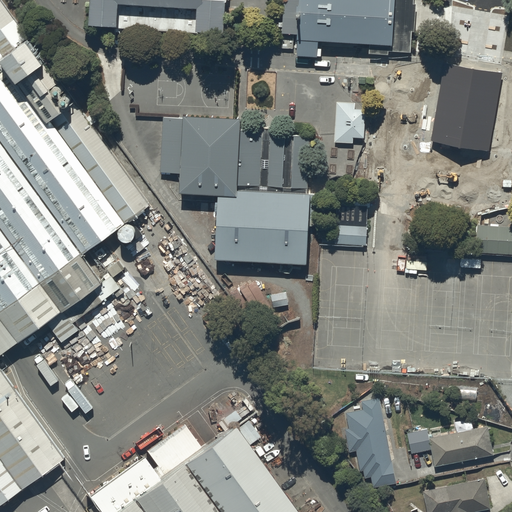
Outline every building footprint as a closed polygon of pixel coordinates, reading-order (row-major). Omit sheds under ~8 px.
[(0,0),(0,310),(20,339),(104,278),(83,249),(150,202),(2,0),(0,0)] [(87,0),(86,24),(225,31),(226,0),(87,0)] [(321,54),(321,46),(317,46),(318,36),(370,39),(369,51),(389,52),(389,48),(411,50),(412,29),(415,29),(416,2),(413,2),(413,0),(284,0),(281,47),(294,48),(295,31),(299,31),(297,52),(321,54)] [(489,151),(502,73),(444,63),(430,141),(489,151)] [(335,100),(333,140),(352,141),(352,134),(362,135),(364,107),(353,106),(354,101),(335,100)] [(306,260),(309,193),(306,193),(308,136),(270,134),(270,130),(239,129),(240,119),(184,117),(164,116),(162,172),(180,173),(179,197),(220,198),(218,257),(306,260)] [(364,244),(364,220),(332,219),(331,243),(364,244)] [(402,245),(404,222),(370,219),(368,243),(402,245)] [(472,250),(511,252),(511,225),(474,224),(472,250)] [(0,352),(8,346),(17,339),(0,319),(0,352)] [(0,453),(24,485),(66,456),(0,369),(0,453)] [(511,389),(494,388),(493,403),(511,404),(511,389)] [(396,481),(379,396),(362,399),(364,408),(346,411),(349,427),(345,427),(349,450),(357,449),(365,487),(396,481)] [(293,511),(227,420),(99,511),(293,511)] [(428,427),(408,431),(412,452),(433,448),(436,464),(494,453),(489,424),(429,436),(428,427)] [(0,502),(23,486),(0,454),(0,502)] [(486,476),(424,489),(428,511),(441,511),(450,510),(450,511),(469,511),(469,510),(492,505),(486,476)]
